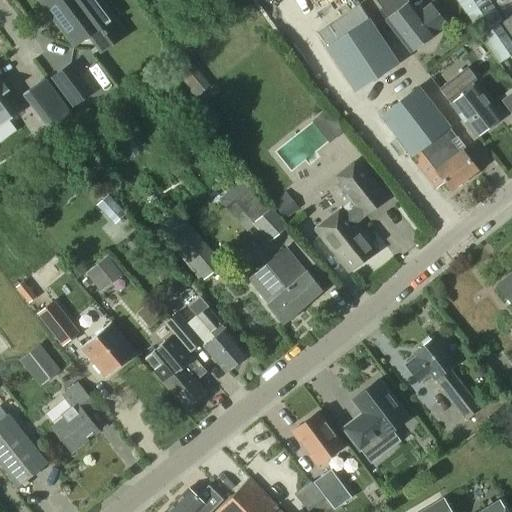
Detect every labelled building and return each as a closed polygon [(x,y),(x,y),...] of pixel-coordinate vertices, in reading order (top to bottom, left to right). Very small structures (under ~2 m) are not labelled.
[(38,0),(39,0),(39,1),(40,0),(41,0),(49,10),(47,11),(48,12),(49,11),(57,22),(55,23),(56,24),(58,23),(65,33),(64,34),(64,35),(66,34),(73,44),(72,45),(73,46),(89,34),(92,39),(90,40),(91,41),(101,34),(103,36),(106,34),(104,32),(114,25),(113,24),(112,25),(104,14),(106,13),(105,12),(103,13),(96,3),(97,2),(97,1),(95,2),(93,0),(38,0)] [(375,0),(382,8),(379,11),(385,19),(411,52),(434,34),(447,25),(430,3),(418,14),(406,0),(375,0)] [(511,0),(457,0),(499,62),(511,53),(511,0)] [(355,92),(399,63),(370,19),(326,48),(355,92)] [(169,70),(192,99),(210,86),(186,56),(169,70)] [(466,69),(439,90),(475,137),(499,119),(471,83),(475,80),(466,69)] [(0,126),(19,112),(5,93),(9,91),(8,90),(0,79),(0,126)] [(44,79),(23,94),(50,132),(71,116),(44,79)] [(72,105),(89,93),(82,83),(65,95),(72,105)] [(439,148),(433,140),(450,127),(419,86),(379,117),(411,157),(419,151),(435,171),(450,190),(477,169),(462,150),(460,152),(450,139),(439,148)] [(328,140),(340,130),(324,110),(312,120),(328,140)] [(315,228),(320,235),(349,271),(375,251),(353,224),(386,197),(361,166),(338,184),(350,200),(342,207),(338,208),(317,224),(315,228)] [(237,204),(252,222),(245,228),(260,244),(267,238),(269,241),(287,225),(271,207),(270,208),(253,189),(237,204)] [(286,191),(273,204),(286,217),(299,204),(286,191)] [(108,196),(99,204),(107,213),(116,205),(108,196)] [(178,212),(160,226),(161,228),(158,231),(201,282),(222,265),(178,212)] [(248,280),(268,304),(267,304),(283,323),(322,290),(306,272),(286,248),(248,280)] [(119,271),(108,257),(89,272),(101,286),(119,271)] [(23,281),(16,286),(29,302),(35,297),(23,281)] [(184,292),(202,312),(196,317),(208,331),(207,332),(212,337),(204,345),(228,372),(247,355),(224,328),(224,327),(208,307),(211,304),(194,284),(184,292)] [(54,301),(38,314),(63,345),(79,332),(54,301)] [(190,353),(203,342),(177,312),(164,323),(190,353)] [(105,376),(134,352),(111,324),(82,348),(105,376)] [(149,353),(169,378),(164,382),(185,407),(188,405),(189,407),(198,400),(196,398),(204,391),(183,366),(191,359),(171,334),(149,353)] [(434,337),(414,353),(416,357),(406,365),(419,382),(430,373),(435,380),(435,379),(466,420),(481,408),(449,368),(455,364),(434,337)] [(19,359),(40,386),(56,374),(36,347),(19,359)] [(344,428),(371,463),(391,448),(383,437),(407,418),(378,380),(353,399),(364,414),(344,428)] [(65,418),(53,428),(71,451),(97,430),(83,412),(94,403),(77,382),(61,395),(71,408),(63,415),(65,418)] [(318,412),(301,425),(289,433),(315,468),(344,447),(318,412)] [(0,420),(0,464),(17,487),(43,466),(4,417),(0,420)] [(326,498),(334,509),(351,498),(330,470),(314,482),(325,497),(326,498)] [(283,511),(250,479),(232,498),(245,511),(283,511)] [(313,481),(295,495),(308,511),(325,497),(314,482),(313,481)] [(189,489),(165,511),(196,511),(204,504),(189,489)] [(245,511),(232,498),(217,511),(245,511)] [(334,510),(334,509),(326,498),(309,511),(331,511),(333,510),(334,510)] [(479,511),(450,511),(445,502),(443,499),(420,511),(506,511),(499,500),(479,511)]
